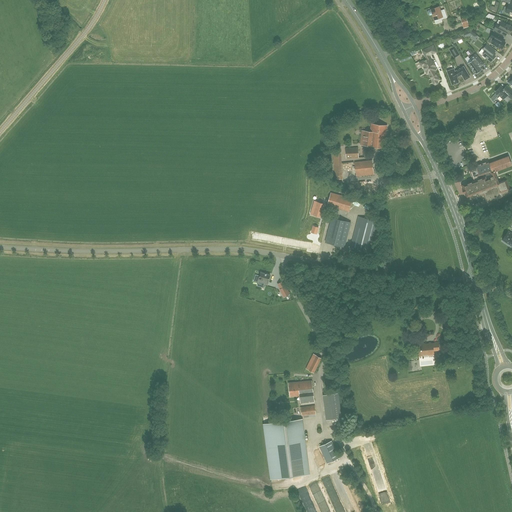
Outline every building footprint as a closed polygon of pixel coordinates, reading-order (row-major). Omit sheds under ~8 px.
[(440,17),(441,20),(444,19),(447,18),(444,9),(440,11),(439,7),(431,10),(428,10),(428,11),(427,12),(428,14),(429,15),(430,15),(432,15),(434,19),(440,17)] [(464,28),(469,27),(466,17),(461,19),(463,26),(464,28)] [(509,34),(510,32),(511,32),(511,30),(511,27),(510,26),(510,25),(507,23),(506,24),(502,22),(500,25),(497,24),(494,30),(505,36),(506,34),(507,33),(509,34)] [(474,40),(478,36),(471,30),(463,33),(465,37),(470,36),(474,40)] [(494,40),(492,43),(496,45),(495,46),(498,48),(498,47),(502,49),(503,46),(504,46),(505,44),(505,43),(505,42),(502,40),(502,39),(503,37),(493,32),(490,37),(494,40)] [(495,56),(493,54),(494,53),(496,52),(487,44),(482,50),(485,52),(483,55),(491,62),(492,60),(493,60),(495,58),(495,57),(495,56)] [(426,57),(427,59),(419,63),(421,68),(424,67),(427,74),(429,73),(434,83),(434,84),(435,84),(436,84),(437,83),(437,82),(437,81),(437,80),(439,79),(434,70),(436,70),(430,58),(429,58),(428,56),(432,54),(436,52),(433,46),(423,51),(426,57)] [(449,49),(454,58),(457,56),(460,55),(454,46),(449,49)] [(473,70),(472,70),(475,74),(475,73),(476,74),(482,70),(479,67),(480,66),(481,66),(483,65),(484,64),(475,54),(470,58),(472,60),(468,63),(473,70)] [(470,77),(464,67),(464,66),(455,72),(454,69),(447,71),(452,85),(459,82),(457,77),(462,74),(465,80),(470,77)] [(507,102),(511,98),(511,99),(511,97),(511,91),(506,86),(505,87),(504,89),(501,86),(495,92),(503,99),(504,99),(507,102)] [(375,135),(373,146),(384,147),(387,125),(371,123),(370,131),(372,131),(371,134),(375,135)] [(370,131),(362,130),(360,144),(373,146),(375,135),(371,134),(372,131),(370,131)] [(358,147),(346,148),(346,158),(358,158),(358,147)] [(341,152),(333,153),(335,179),(343,179),(341,152)] [(464,190),(466,197),(477,193),(478,196),(483,194),(487,203),(511,193),(511,187),(509,189),(506,180),(499,183),(494,171),(511,165),(508,156),(489,163),(488,161),(475,166),(476,168),(471,170),(475,180),(464,185),(462,185),(464,190)] [(374,174),(372,164),(356,165),(357,176),(374,174)] [(331,192),(327,206),(337,208),(348,211),(352,199),(331,192)] [(325,204),(317,202),(313,214),(321,217),(325,204)] [(351,247),(370,252),(378,221),(359,216),(351,247)] [(325,242),(344,247),(351,222),(332,217),(325,242)] [(503,239),(511,245),(511,234),(508,231),(503,239)] [(270,275),(261,272),(258,281),(264,282),(264,284),(267,285),(270,275)] [(284,297),(289,294),(285,286),(283,281),(278,284),(280,289),(284,297)] [(411,306),(418,312),(428,301),(421,294),(411,306)] [(417,344),(418,356),(434,354),(434,350),(439,349),(438,341),(417,344)] [(306,369),(314,373),(321,358),(313,354),(306,369)] [(289,383),(290,397),(300,396),(301,404),(314,402),(312,380),(289,383)] [(337,392),(321,394),(324,418),(340,416),(337,392)] [(301,408),(302,416),(304,416),(304,418),(316,416),(315,406),(301,408)] [(271,479),(305,474),(297,420),(264,424),(271,479)] [(331,441),(320,446),(327,463),(339,458),(331,441)] [(326,486),(333,484),(330,475),(324,476),(326,486)]
